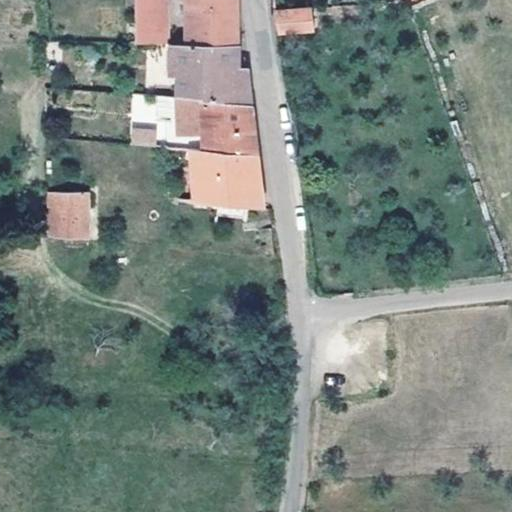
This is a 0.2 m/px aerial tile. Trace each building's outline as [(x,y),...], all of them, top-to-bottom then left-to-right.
[(165,0),(135,0),(136,43),(166,43),(165,0)] [(184,0),(185,43),(237,43),(237,21),(236,0),(184,0)] [(311,8),(274,11),(277,33),(314,30),(311,8)] [(185,43),(170,43),(169,73),(176,75),(175,97),(250,102),(246,68),(237,68),(237,56),(237,43),(185,43)] [(156,115),(177,114),(178,133),(199,132),(202,148),(256,152),(253,131),(250,102),(175,97),(155,95),(156,115)] [(165,146),(165,155),(168,162),(191,161),(191,148),(165,146)] [(191,148),(191,161),(194,199),(262,204),(259,177),(256,152),(202,148),(191,148)] [(91,196),(51,192),(48,236),(89,239),(91,196)]
